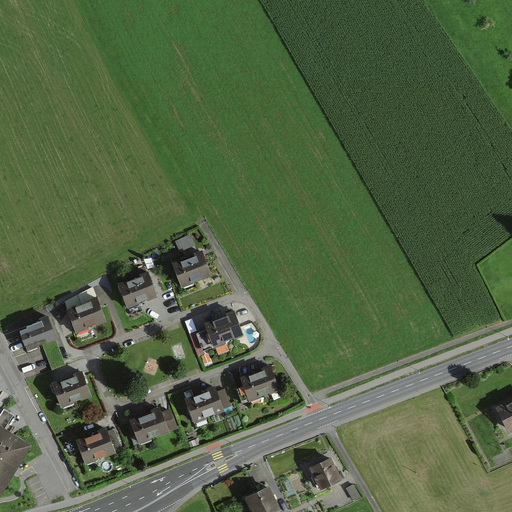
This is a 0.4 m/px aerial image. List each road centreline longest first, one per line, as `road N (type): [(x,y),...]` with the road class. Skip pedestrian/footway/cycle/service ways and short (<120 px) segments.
road 1 (residential): [(277,347),(127,404),(106,400),(91,364),(96,349),(244,292)]
road 2 (track): [(511,321),(308,398)]
road 3 (primary): [(320,417),(511,344)]
road 4 (primary): [(253,447),(200,462),(99,511)]
road 5 (residential): [(0,349),(73,491)]
road 6 (primary): [(147,511),(253,447)]
